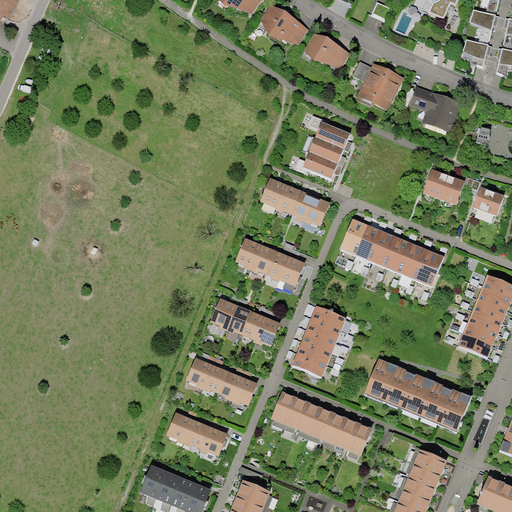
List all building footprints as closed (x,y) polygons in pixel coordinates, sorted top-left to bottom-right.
[(0,0),(0,22),(3,16),(10,20),(19,0),(0,0)] [(260,0),(227,0),(250,15),(260,0)] [(434,0),(437,5),(430,8),(426,16),(440,23),(447,8),(454,10),(458,2),(457,0),(434,0)] [(460,57),(469,62),(468,67),(482,72),(498,0),(481,0),(489,3),(483,17),(472,15),(468,26),(482,33),(475,47),(465,45),(460,57)] [(511,0),(495,74),(511,76),(511,74),(511,54),(509,54),(510,39),(511,39),(511,0)] [(308,30),(271,5),(260,21),(297,46),(308,30)] [(391,11),(376,5),(370,19),(385,25),(391,11)] [(349,53),(315,33),(304,52),(338,71),(349,53)] [(369,70),(357,64),(350,78),(363,84),(355,101),(386,115),(403,81),(371,66),(369,70)] [(460,106),(416,89),(409,107),(425,113),(421,124),(449,135),(460,106)] [(324,122),(312,118),(308,128),(316,131),(304,161),(295,158),(291,167),(333,184),(352,138),(323,126),(324,122)] [(491,133),(478,130),(474,144),(487,147),(491,133)] [(464,184),(430,172),(422,194),(454,207),(462,186),(478,192),(472,208),(497,218),(505,198),(480,189),(482,184),(466,178),(464,184)] [(329,205),(267,180),(257,205),(319,231),(329,205)] [(442,260),(351,222),(339,251),(429,289),(442,260)] [(304,266),(242,241),(233,264),(295,289),(304,266)] [(353,264),(347,262),(345,268),(351,271),(353,264)] [(369,271),(362,268),(359,275),(366,278),(369,271)] [(384,277),(378,274),(375,281),(381,284),(384,277)] [(511,299),(511,288),(485,277),(456,348),(487,361),(511,299)] [(399,283),(393,280),(390,288),(396,290),(399,283)] [(478,282),(471,280),(469,285),(476,288),(478,282)] [(414,290),(407,287),(404,294),(410,297),(414,290)] [(430,296),(423,293),(420,300),(427,303),(430,296)] [(279,325),(218,300),(208,325),(269,350),(279,325)] [(313,308),(307,305),(304,312),(310,315),(313,308)] [(344,321),(315,309),(290,368),(320,380),(344,321)] [(464,317),(457,314),(455,320),(461,323),(464,317)] [(358,327),(350,324),(348,329),(356,332),(358,327)] [(459,328),(453,325),(450,331),(456,334),(459,328)] [(510,335),(504,332),(501,339),(506,342),(510,335)] [(353,339),(345,336),(343,341),(351,344),(353,339)] [(454,340),(447,338),(445,344),(451,347),(454,340)] [(505,346),(500,344),(497,351),(502,353),(505,346)] [(349,350),(341,347),(338,353),(346,356),(349,350)] [(293,354),(288,352),(285,359),(290,362),(293,354)] [(255,386),(193,359),(183,383),(245,409),(255,386)] [(344,362),(336,359),(334,364),(342,367),(344,362)] [(468,397),(376,360),(362,395),(454,432),(468,397)] [(339,373),(331,370),(329,375),(337,379),(339,373)] [(485,391),(480,390),(477,397),(476,401),(481,403),(482,399),(485,391)] [(370,431),(280,395),(269,422),(359,459),(370,431)] [(511,412),(498,448),(511,453),(511,412)] [(225,436),(173,414),(163,437),(215,460),(225,436)] [(394,436),(387,433),(380,452),(386,455),(394,436)] [(424,511),(445,463),(416,451),(391,511),(424,511)] [(199,511),(208,491),(147,467),(137,494),(182,511),(199,511)] [(262,477),(239,468),(237,474),(260,483),(262,477)] [(511,511),(511,488),(486,478),(474,506),(489,511),(511,511)] [(259,511),(266,494),(239,483),(226,511),(259,511)]
